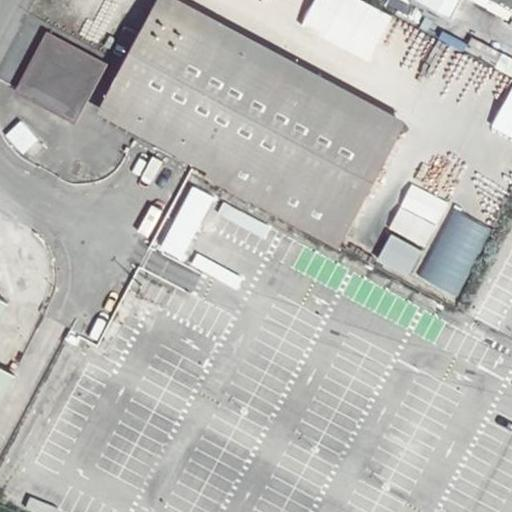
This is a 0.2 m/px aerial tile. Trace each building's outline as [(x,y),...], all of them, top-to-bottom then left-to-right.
[(189,0),(156,0),(105,89),(95,110),(209,173),(332,238),(343,240),(367,187),(397,130),(404,116),(280,48),(189,0)] [(511,0),(425,0),(451,13),(460,0),(495,0),(511,9),(511,0)] [(109,63),(49,29),(20,89),(78,118),(109,63)] [(511,89),(492,128),(511,138),(511,89)] [(414,183),(389,227),(425,248),(450,203),(414,183)] [(494,228),(452,206),(415,273),(457,296),(494,228)] [(417,244),(390,232),(378,257),(403,272),(417,244)] [(0,316),(11,297),(0,291),(0,397),(15,369),(0,358),(0,316)]
